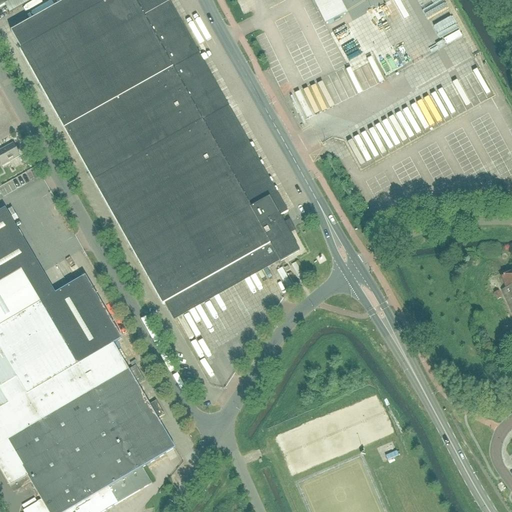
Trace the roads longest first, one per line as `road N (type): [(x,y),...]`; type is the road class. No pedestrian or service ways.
road 1 (unclassified): [(219,430),(191,414),(0,72)]
road 2 (secondary): [(319,207),(205,0)]
road 3 (unclassified): [(219,430),(280,332),(347,275)]
road 4 (unknown): [(293,136),(446,58)]
road 5 (unclassified): [(359,265),(419,231),(511,222)]
road 6 (secondary): [(489,511),(416,378)]
road 7 (secondary): [(416,378),(359,265)]
road 8 (secondary): [(347,275),(416,378)]
